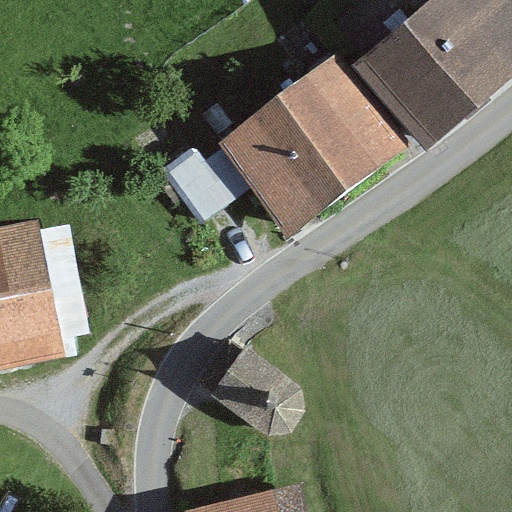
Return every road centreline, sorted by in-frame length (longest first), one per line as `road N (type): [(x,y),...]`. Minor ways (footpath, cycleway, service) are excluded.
road 1 (unclassified): [(156,511),(160,422),(177,377),(210,330),(268,278),(511,110)]
road 2 (track): [(36,430),(79,381),(180,299),(217,284),(268,278)]
road 3 (unclassified): [(114,511),(36,430),(0,420)]
